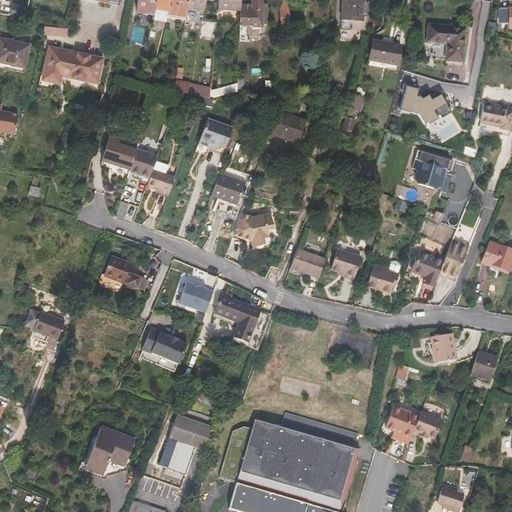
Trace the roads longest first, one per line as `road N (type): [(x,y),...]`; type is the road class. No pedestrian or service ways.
road 1 (residential): [(95,215),(279,297),(334,313),(388,324),(446,316),(511,325)]
road 2 (unknown): [(446,316),(446,299),(464,274),(487,208),(464,166)]
